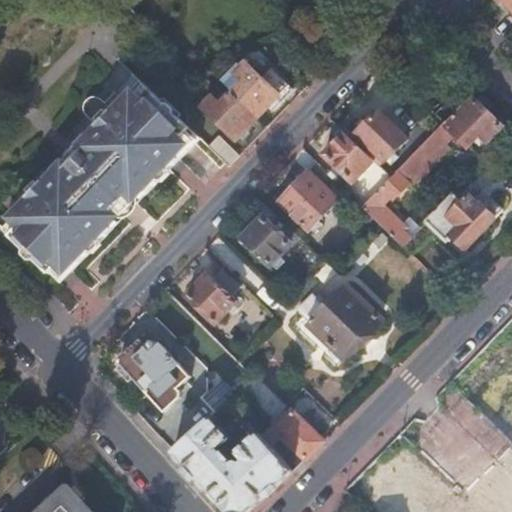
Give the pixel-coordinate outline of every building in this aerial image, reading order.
[(511,0),(502,0),(511,9),(511,0)] [(227,84),(234,91),(260,116),(277,99),(281,102),(293,89),(279,76),(270,84),(247,63),(227,84)] [(181,73),(186,95),(198,92),(194,79),(214,71),(206,64),(181,73)] [(438,72),(414,96),(442,123),(444,122),(456,109),(465,100),(438,72)] [(90,142),(58,177),(52,171),(40,183),(44,188),(32,201),(27,196),(15,209),(19,215),(2,232),(59,285),(201,135),(192,126),(148,84),(145,82),(127,101),(119,94),(108,105),(105,102),(101,99),(97,97),(92,98),(89,99),(86,101),(85,104),(84,108),(85,112),(87,116),(96,124),(85,136),(90,142)] [(205,105),(239,138),(260,116),(234,91),(223,102),(215,95),(205,105)] [(460,113),(448,126),(444,122),(442,123),(436,130),(433,133),(445,145),(454,136),(468,150),(481,137),(487,143),(503,127),(488,111),(491,108),(482,99),(478,100),(475,98),(473,99),(469,95),(465,100),(456,109),(460,113)] [(407,139),(379,113),(358,134),(385,161),(407,139)] [(433,133),(401,167),(411,178),(417,183),(448,151),(449,150),(445,145),(433,133)] [(336,166),(328,174),(341,187),(345,191),(369,168),(379,178),(384,172),(345,134),(325,154),(336,166)] [(212,146),(232,165),(241,155),(222,136),(212,146)] [(317,163),(279,202),(308,230),(337,200),(333,195),(341,187),(328,174),(317,163)] [(390,178),(362,208),(380,227),(403,249),(411,241),(404,234),(408,229),(385,205),(411,178),(401,167),(390,178)] [(251,228),(242,237),(270,267),(273,265),(276,269),(284,262),(279,256),(298,237),(256,195),(246,206),(261,221),(253,229),(251,228)] [(427,224),(448,246),(453,240),(465,253),(496,221),(495,220),(502,212),(489,200),(482,207),(481,205),(478,207),(471,200),(464,206),(454,197),(427,224)] [(189,297),(216,324),(236,304),(233,300),(235,298),(233,296),(241,288),(222,270),(212,280),(207,275),(198,283),(200,285),(189,297)] [(318,292),(299,310),(311,322),(329,305),(318,292)] [(347,292),(313,327),(313,331),(340,358),(347,358),(379,325),(380,320),(352,292),(347,292)] [(293,299),(286,306),(289,310),(291,311),(298,305),(293,299)] [(134,379),(164,413),(181,398),(181,397),(181,393),(180,391),(177,388),(189,377),(161,345),(158,348),(156,346),(153,345),(149,345),(147,345),(142,341),(120,360),(120,364),(123,368),(119,372),(129,384),(134,379)] [(511,361),(477,398),(511,431),(511,361)] [(244,389),(271,421),(287,408),(260,376),(244,389)] [(421,445),(490,511),(511,511),(511,445),(464,400),(421,445)] [(226,511),(250,511),(295,473),(263,438),(229,402),(172,452),(226,511)] [(272,428),(307,461),(323,444),(314,435),(302,422),(292,414),(282,424),(279,420),(272,427),(272,428)] [(309,415),(302,422),(314,435),(321,427),(309,415)] [(263,438),(295,473),(307,461),(272,428),(263,438)] [(86,511),(70,493),(49,511),(86,511)]
